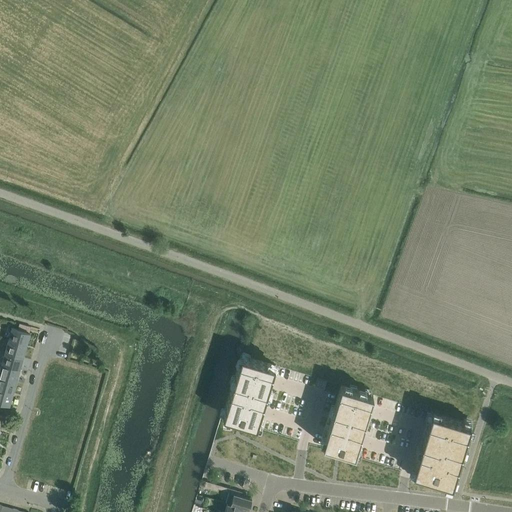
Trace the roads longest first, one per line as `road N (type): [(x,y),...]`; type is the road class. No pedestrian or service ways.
road 1 (unclassified): [(511,386),(0,198)]
road 2 (residential): [(4,487),(50,335)]
road 3 (residential): [(390,500),(281,488),(263,511)]
